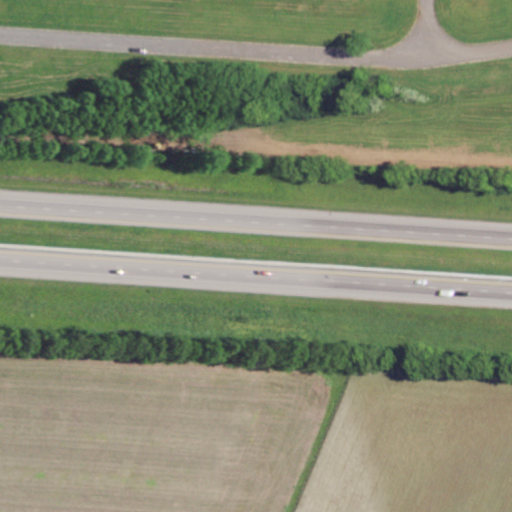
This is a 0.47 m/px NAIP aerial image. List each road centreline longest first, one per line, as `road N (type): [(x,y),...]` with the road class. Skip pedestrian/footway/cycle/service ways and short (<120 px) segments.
road 1 (residential): [(511,48),(340,57),(0,31)]
road 2 (motorway): [(511,235),(0,201)]
road 3 (motorway): [(0,263),(511,295)]
